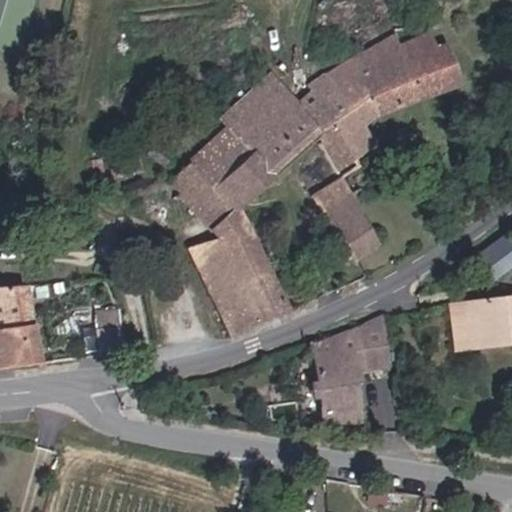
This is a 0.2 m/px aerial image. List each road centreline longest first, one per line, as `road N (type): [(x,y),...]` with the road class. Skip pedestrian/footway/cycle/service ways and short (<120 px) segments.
road 1 (unclassified): [(86,380),(252,344),(397,279),(511,199)]
road 2 (tertiary): [(86,380),(102,411),(119,419),(511,482)]
